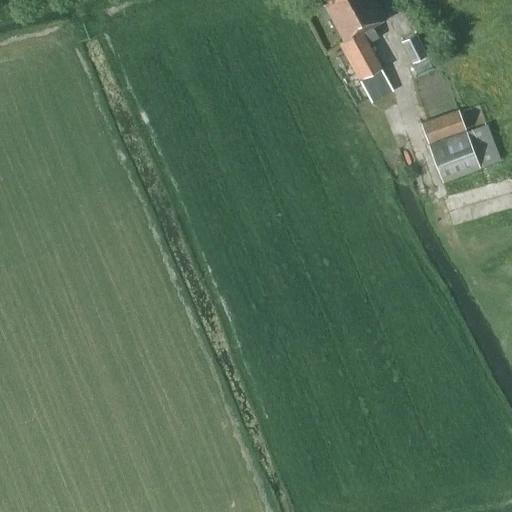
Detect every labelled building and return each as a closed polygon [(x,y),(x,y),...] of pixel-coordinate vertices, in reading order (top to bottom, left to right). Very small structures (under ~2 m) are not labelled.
[(327,0),(323,2),(342,38),(338,41),(369,100),(391,89),(366,41),(378,35),(372,24),(386,17),(377,0),(327,0)] [(412,63),(427,55),(416,33),(401,40),(412,63)] [(339,66),(347,62),(343,54),(335,58),(339,66)] [(441,67),(426,71),(429,84),(444,80),(441,67)] [(427,143),(466,129),(459,109),(420,123),(427,143)] [(500,160),(486,124),(466,131),(466,130),(428,145),(442,183),(480,169),(480,168),(500,160)]
